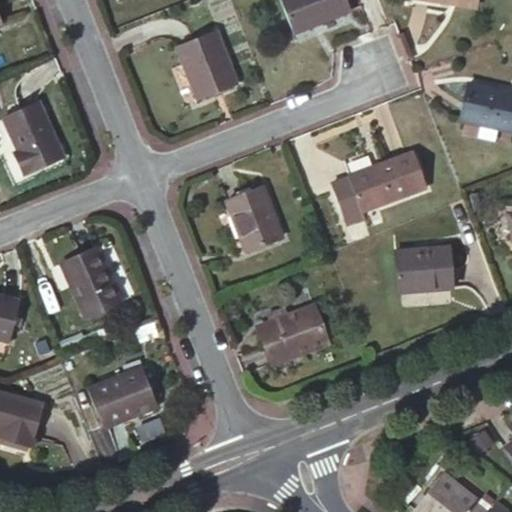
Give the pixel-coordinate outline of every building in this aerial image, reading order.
[(345,0),(278,0),(292,35),(350,12),(345,0)] [(237,85),(216,30),(174,46),(196,101),(237,85)] [(511,92),(466,82),(458,120),(511,132),(511,92)] [(62,157),(37,103),(3,118),(17,150),(13,152),(23,174),(62,157)] [(426,188),(411,151),(346,175),(347,177),(330,183),(342,216),(359,209),(360,213),(426,188)] [(224,201),(244,253),(283,238),(262,185),(224,201)] [(360,213),(359,209),(342,216),(346,227),(363,220),(360,213)] [(452,290),(449,246),(393,250),(397,294),(452,290)] [(96,249),(60,264),(83,317),(119,302),(96,249)] [(8,342),(19,301),(0,295),(0,340),(5,342),(8,342)] [(255,326),(270,366),(328,344),(313,304),(287,314),(269,321),(255,326)] [(287,314),(283,305),(266,312),(269,321),(287,314)] [(137,327),(142,341),(159,335),(153,321),(137,327)] [(103,428),(156,406),(153,397),(147,384),(140,367),(87,388),(103,428)] [(147,384),(153,397),(158,395),(153,382),(147,384)] [(42,404),(0,392),(0,439),(31,448),(42,404)] [(511,429),(510,432),(511,434),(511,439),(502,447),(511,460),(511,429)] [(477,501),(443,473),(410,511),(486,511),(475,503),(477,501)] [(506,511),(494,502),(486,511),(506,511)]
